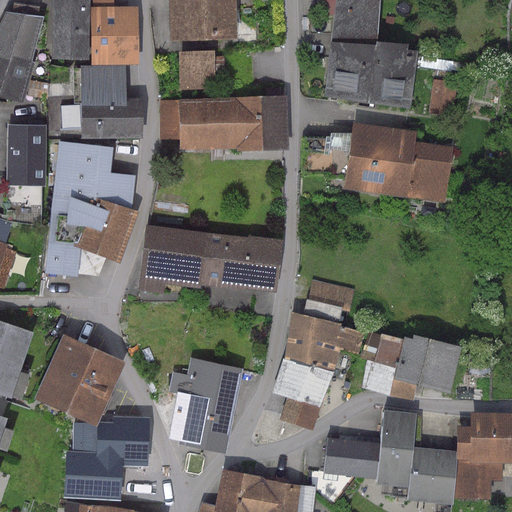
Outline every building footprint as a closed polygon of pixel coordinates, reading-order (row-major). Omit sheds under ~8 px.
[(86,0),(50,0),(49,58),(85,59),(86,0)] [(91,0),(91,7),(89,7),(89,66),(123,65),(137,64),(136,7),(114,7),(113,0),(91,0)] [(165,0),(167,41),(234,38),(232,0),(165,0)] [(378,0),(330,0),(320,99),(408,108),(415,51),(405,50),(406,44),(374,41),(378,0)] [(10,13),(5,12),(0,23),(0,98),(22,103),(33,63),(29,62),(42,17),(36,16),(38,6),(12,2),(10,13)] [(212,51),(177,52),(178,91),(213,90),(212,51)] [(123,65),(89,66),(79,66),(79,69),(72,69),(73,102),(79,101),(79,106),(60,106),(61,131),(78,130),(78,140),(116,139),(116,142),(141,141),(140,99),(124,99),(123,65)] [(43,83),(29,81),(27,96),(40,98),(43,83)] [(432,86),(428,110),(451,114),(455,89),(432,86)] [(284,96),(158,99),(159,141),(177,140),(177,150),(234,148),(234,151),(285,150),(284,96)] [(415,130),(350,122),(349,134),(329,133),(329,138),(302,137),(302,173),(328,174),(327,183),(342,184),(341,189),(405,197),(406,192),(446,197),(453,145),(413,139),(415,130)] [(44,125),(6,125),(4,185),(39,186),(43,186),(44,125)] [(111,148),(58,142),(42,275),(75,277),(78,249),(74,247),(93,196),(129,209),(133,176),(109,171),(111,148)] [(39,186),(4,185),(2,185),(2,219),(10,222),(39,223),(39,186)] [(129,209),(93,196),(74,247),(78,249),(117,263),(137,212),(129,209)] [(0,242),(3,243),(10,222),(2,219),(0,218),(0,242)] [(280,240),(144,225),(136,290),(161,293),(162,285),(198,289),(199,285),(274,294),(280,240)] [(0,288),(3,289),(16,252),(4,248),(5,244),(3,243),(0,242),(0,288)] [(104,259),(79,250),(76,274),(97,276),(104,259)] [(312,281),(307,299),(340,308),(340,311),(348,313),(352,290),(312,281)] [(301,315),(289,312),(281,358),(332,371),(337,351),(355,355),(362,332),(339,325),(340,323),(338,322),(340,311),(340,308),(307,299),(304,299),(301,315)] [(30,332),(0,321),(0,396),(7,399),(30,332)] [(401,338),(369,331),(361,358),(364,359),(360,388),(412,400),(414,384),(447,393),(459,347),(411,334),(410,339),(402,336),(401,338)] [(122,362),(59,335),(31,399),(87,424),(94,427),(96,422),(100,412),(104,414),(111,397),(107,395),(122,362)] [(243,368),(189,356),(181,394),(175,392),(165,438),(183,442),(182,446),(224,455),(243,368)] [(332,371),(281,358),(268,393),(284,398),(278,420),(311,430),(318,408),(332,371)] [(337,439),(324,437),(320,473),(375,477),(374,483),(406,486),(404,500),(451,505),(452,499),(455,459),(454,459),(453,451),(411,446),(415,414),(382,410),(378,443),(347,440),(337,439)] [(454,426),(453,451),(454,459),(455,459),(452,499),(489,500),(489,480),(500,480),(500,463),(511,462),(511,412),(468,412),(467,426),(454,426)] [(71,452),(64,452),(61,497),(117,500),(119,466),(145,466),(147,418),(107,416),(106,422),(96,422),(94,427),(87,424),(71,423),(71,452)] [(264,477),(221,469),(213,505),(200,502),(197,511),(311,511),(315,487),(293,483),(263,479),(264,477)] [(132,511),(61,500),(59,511),(132,511)]
